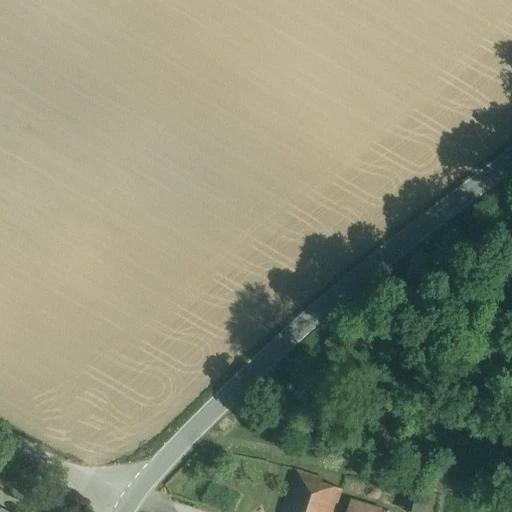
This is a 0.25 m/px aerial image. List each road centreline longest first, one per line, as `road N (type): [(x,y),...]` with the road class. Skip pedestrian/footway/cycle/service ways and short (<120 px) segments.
road 1 (tertiary): [(125,497),(270,353),(511,162)]
road 2 (track): [(188,434),(301,460),(270,353)]
road 3 (track): [(301,460),(511,499)]
road 4 (unclassified): [(125,497),(0,426)]
